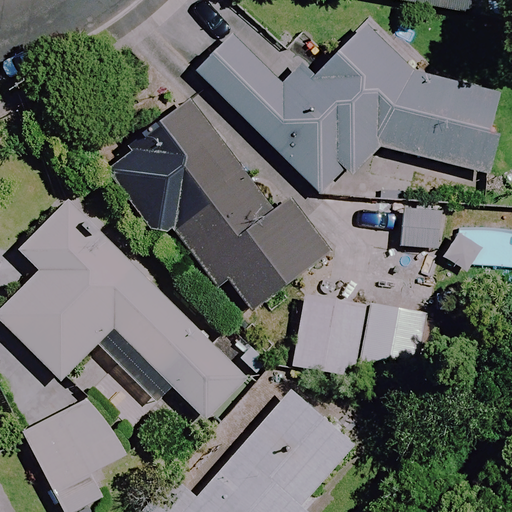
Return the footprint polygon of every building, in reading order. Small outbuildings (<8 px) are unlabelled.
[(371,0),(412,6),(477,16),(479,0),(371,0)] [(231,39),(192,76),(311,197),(341,168),(349,177),(379,150),(478,178),(501,96),(415,72),(365,16),(281,89),(231,39)] [(320,250),(174,106),(100,181),(246,325),(320,250)] [(241,382),(65,206),(19,252),(40,273),(0,313),(0,326),(57,383),(91,349),(149,406),(166,388),(201,423),(241,382)] [(294,298),(285,373),(421,390),(430,314),(294,298)] [(351,449),(287,393),(194,499),(171,479),(142,511),(298,511),(297,511),(351,449)] [(119,460),(91,405),(21,441),(58,511),(76,511),(99,500),(86,477),(119,460)]
